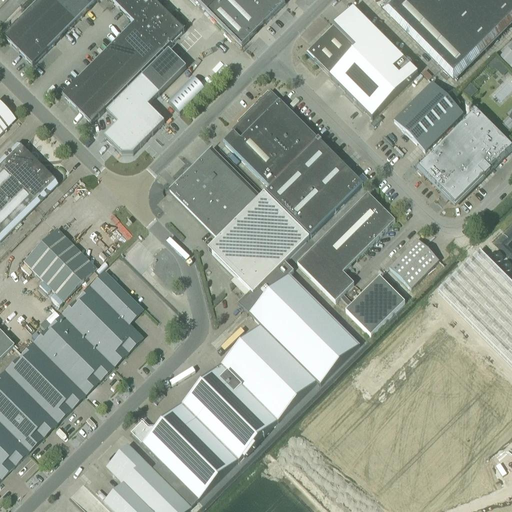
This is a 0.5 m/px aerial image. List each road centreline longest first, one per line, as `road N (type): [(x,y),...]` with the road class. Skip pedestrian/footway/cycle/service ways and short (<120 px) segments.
road 1 (unclassified): [(26,511),(204,330),(187,260),(125,198)]
road 2 (unclassified): [(263,65),(452,242),(511,190)]
road 3 (unclassified): [(125,198),(263,65)]
road 4 (unclassified): [(125,198),(0,72)]
